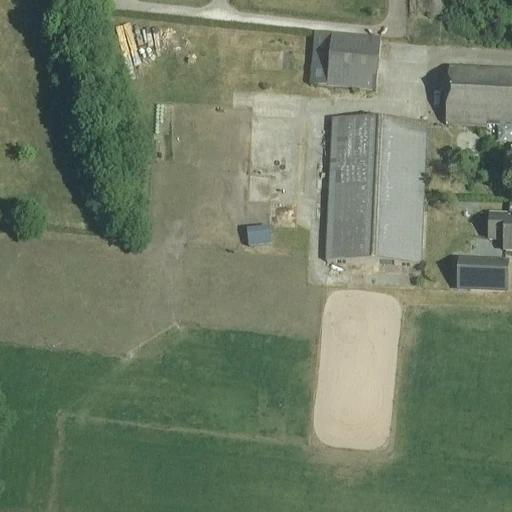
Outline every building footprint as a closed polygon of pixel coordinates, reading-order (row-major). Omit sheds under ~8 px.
[(309,87),(327,88),(375,93),(380,40),(314,35),(309,87)] [(511,71),(448,69),(446,124),(511,126),(511,71)] [(420,267),(425,151),(426,125),(332,121),(325,263),(420,267)] [(253,183),(253,200),(275,200),(275,183),(253,183)] [(511,252),(511,221),(507,221),(506,217),(489,217),(489,242),(504,242),(504,253),(511,252)] [(458,263),(457,291),(507,293),(508,265),(458,263)]
